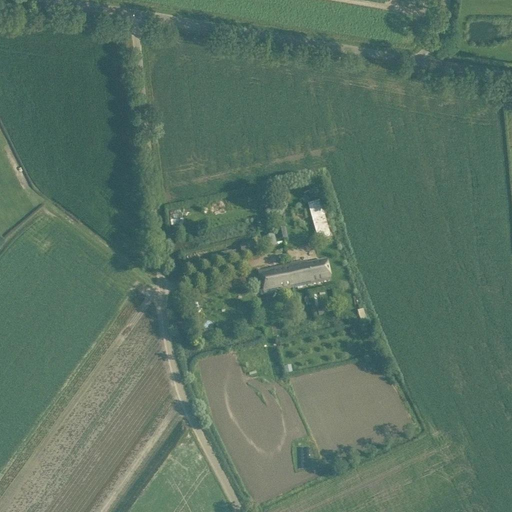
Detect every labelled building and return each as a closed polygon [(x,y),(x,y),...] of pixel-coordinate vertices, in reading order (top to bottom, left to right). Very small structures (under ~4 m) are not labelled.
[(330,236),(320,202),(308,205),(317,239),(330,236)] [(284,229),(275,231),(277,241),(287,239),(284,229)] [(247,245),(240,246),(240,250),(241,255),(242,257),(257,253),(254,241),(247,242),(247,245)] [(307,261),(268,271),(258,273),(264,295),(331,282),(327,261),(307,264),(307,261)] [(235,284),(244,282),(242,274),(233,277),(235,284)] [(363,310),(357,312),(360,322),(366,320),(363,310)]
